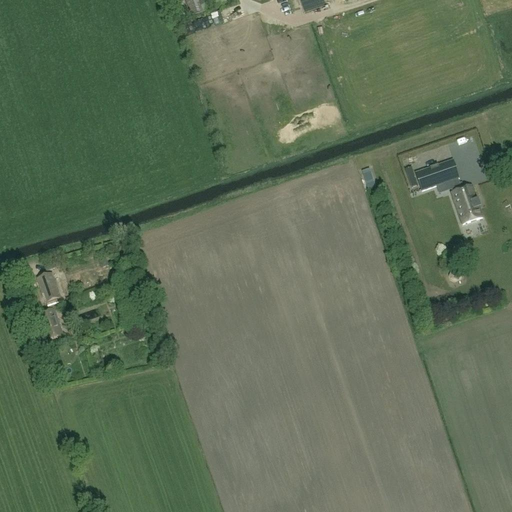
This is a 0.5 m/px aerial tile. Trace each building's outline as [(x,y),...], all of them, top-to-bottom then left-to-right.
[(182,0),(169,0),(177,22),(188,18),(182,0)] [(197,0),(192,0),(185,2),(190,18),(202,14),(197,0)] [(206,0),(199,3),(203,12),(234,0),(206,0)] [(459,179),(453,161),(416,174),(422,192),(459,179)] [(472,187),(451,194),(462,226),(483,219),(472,187)] [(430,236),(453,230),(448,214),(426,220),(430,236)] [(58,261),(44,266),(46,272),(60,268),(58,261)] [(460,280),(462,276),(460,272),(456,271),(450,273),(448,277),(450,281),(454,283),(460,280)] [(47,303),(49,312),(37,316),(46,343),(63,337),(54,310),(53,311),(53,310),(59,307),(57,300),(61,299),(52,275),(37,280),(45,304),(47,303)]
